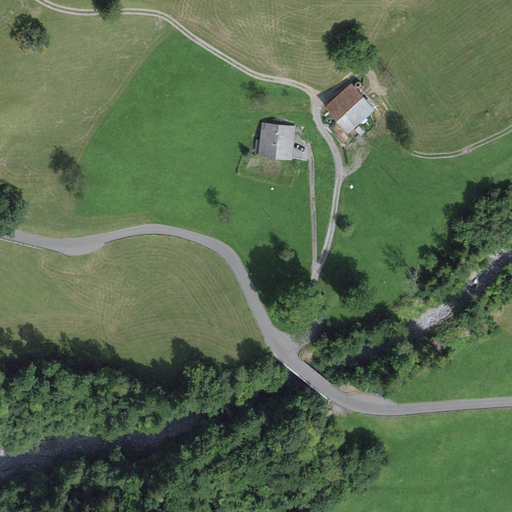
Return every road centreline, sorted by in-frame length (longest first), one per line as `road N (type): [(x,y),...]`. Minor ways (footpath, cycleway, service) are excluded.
road 1 (unclassified): [(511,401),(372,406),(333,395),(283,352),(235,261),(198,239),(148,230),(61,246),(0,233)]
road 2 (track): [(36,0),(61,14),(169,21),(252,76),(313,94)]
road 3 (track): [(313,94),(370,73),(403,147),(417,154),(453,154),(511,127)]
road 4 (track): [(313,94),(338,172),(316,272)]
road 5 (track): [(308,148),(316,272)]
